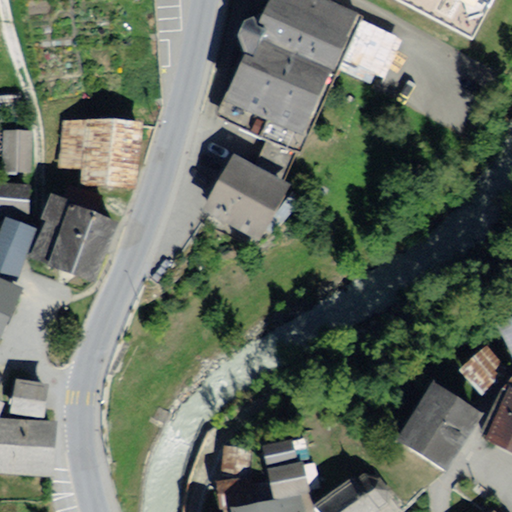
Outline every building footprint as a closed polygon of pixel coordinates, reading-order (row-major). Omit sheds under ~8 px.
[(380,75),(397,40),(310,0),(269,0),(222,103),(296,138),(335,54),(380,75)] [(493,0),(442,0),(482,21),(493,0)] [(22,96),(0,97),(0,111),(22,111),(22,96)] [(139,129),(70,123),(65,184),(134,189),(139,129)] [(35,133),(3,131),(1,176),(33,178),(35,133)] [(284,192),(227,157),(194,211),(251,247),(284,192)] [(27,190),(0,188),(0,212),(26,214),(27,190)] [(110,227),(65,212),(43,274),(88,290),(110,227)] [(0,270),(13,276),(30,231),(0,220),(0,270)] [(0,288),(0,333),(17,296),(0,288)] [(511,320),(491,329),(505,364),(511,360),(511,320)] [(498,370),(479,346),(456,365),(475,389),(498,370)] [(45,386),(10,381),(5,414),(40,420),(45,386)] [(471,420),(421,388),(385,442),(436,474),(471,420)] [(511,399),(498,393),(473,445),(511,464),(511,399)] [(0,469),(51,473),(54,426),(0,422),(0,469)] [(298,458),(260,466),(267,503),(305,495),(298,458)] [(357,477),(314,511),(379,511),(384,509),(381,505),(383,491),(373,480),(359,479),(357,477)] [(246,483),(220,488),(224,510),(251,505),(246,483)]
